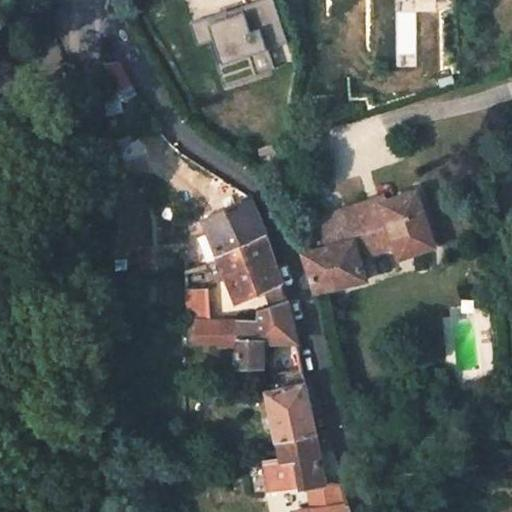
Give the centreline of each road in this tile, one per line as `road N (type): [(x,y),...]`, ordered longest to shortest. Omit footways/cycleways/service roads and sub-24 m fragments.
road 1 (residential): [(364,511),(266,194),(181,136),(98,0)]
road 2 (residential): [(83,511),(99,223),(86,0)]
